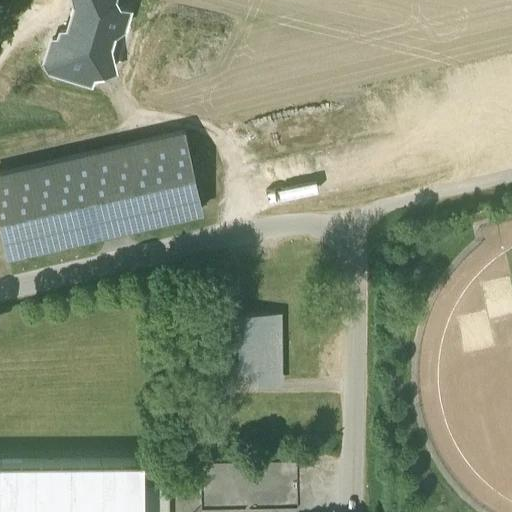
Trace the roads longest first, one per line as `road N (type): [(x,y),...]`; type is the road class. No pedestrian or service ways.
road 1 (residential): [(0,291),(359,209)]
road 2 (residential): [(354,511),(359,209)]
road 3 (track): [(359,209),(511,174)]
